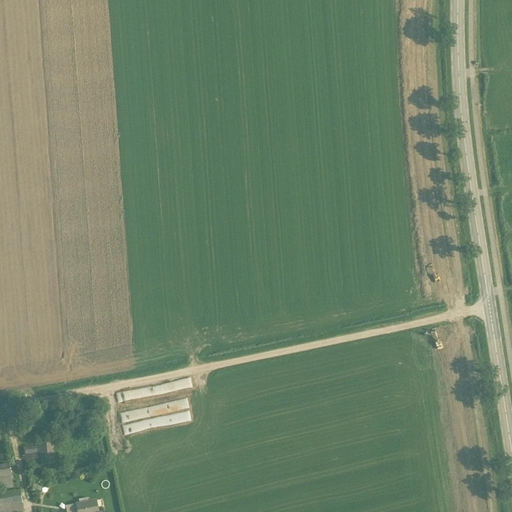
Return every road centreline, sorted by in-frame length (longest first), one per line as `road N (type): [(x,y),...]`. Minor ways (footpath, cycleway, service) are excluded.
road 1 (unknown): [(489,313),(17,408),(10,428),(26,502)]
road 2 (secondary): [(511,451),(464,126),(460,0)]
